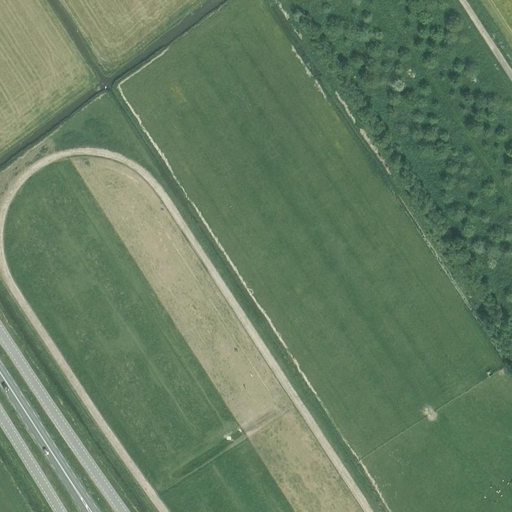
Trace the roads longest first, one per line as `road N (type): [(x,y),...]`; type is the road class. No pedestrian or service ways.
road 1 (unclassified): [(123,511),(0,330)]
road 2 (primary): [(90,511),(0,372)]
